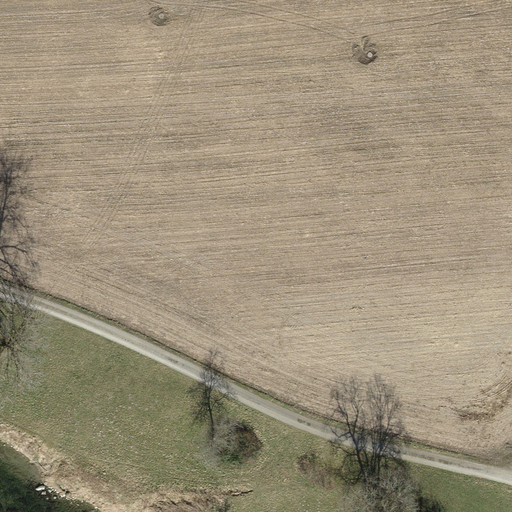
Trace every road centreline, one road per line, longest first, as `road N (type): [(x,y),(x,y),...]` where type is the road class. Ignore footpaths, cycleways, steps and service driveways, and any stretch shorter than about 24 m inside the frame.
road 1 (track): [(0,288),(341,436)]
road 2 (track): [(341,436),(511,476)]
